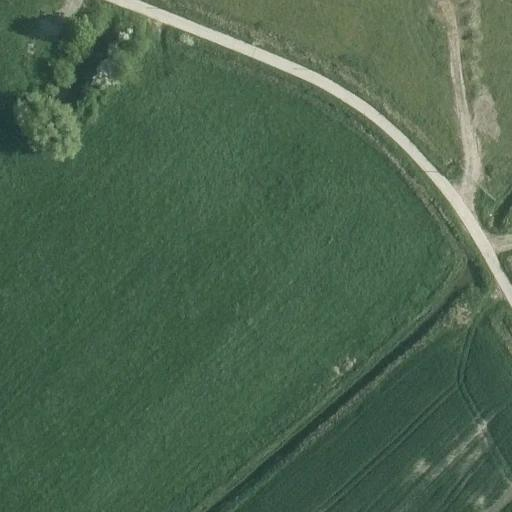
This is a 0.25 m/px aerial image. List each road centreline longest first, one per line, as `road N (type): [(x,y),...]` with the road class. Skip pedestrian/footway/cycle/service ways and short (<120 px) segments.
road 1 (unclassified): [(511,294),(464,216),(324,90),(102,0)]
road 2 (track): [(449,0),(464,216)]
